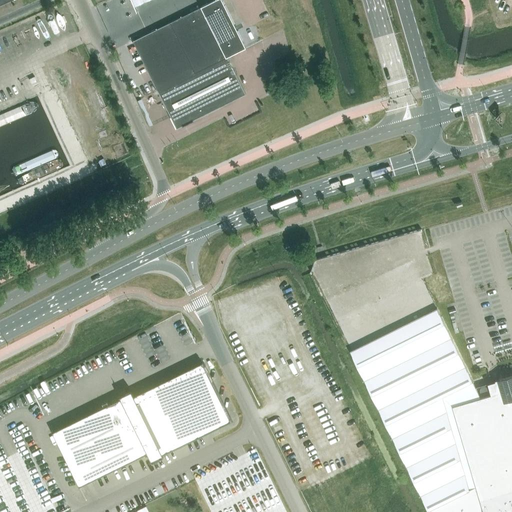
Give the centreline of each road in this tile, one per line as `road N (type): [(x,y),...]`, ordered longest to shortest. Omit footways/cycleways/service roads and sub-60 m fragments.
road 1 (primary): [(383,133),(239,183),(133,234)]
road 2 (unknown): [(247,0),(271,70),(265,96),(149,150)]
road 3 (primary): [(202,229),(391,167)]
road 4 (unclassified): [(88,511),(258,428)]
road 5 (unclassified): [(94,33),(161,179),(161,199)]
road 6 (primary): [(133,234),(0,305)]
road 7 (primary): [(0,329),(122,267)]
